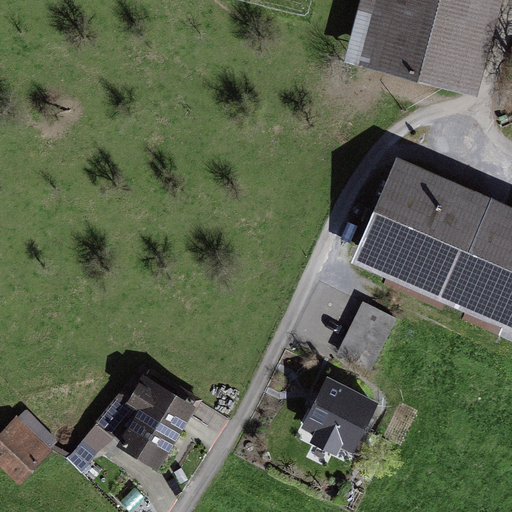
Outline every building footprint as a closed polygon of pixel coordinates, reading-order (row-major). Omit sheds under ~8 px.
[(468,89),(491,0),(378,0),(362,60),(468,89)] [(511,213),(399,165),(360,257),(511,323),(511,213)] [(363,298),(337,351),(372,368),(398,316),(363,298)] [(139,366),(101,425),(163,465),(201,406),(139,366)] [(391,412),(327,385),(307,432),(371,459),(391,412)] [(16,413),(0,430),(0,464),(22,485),(56,448),(16,413)]
